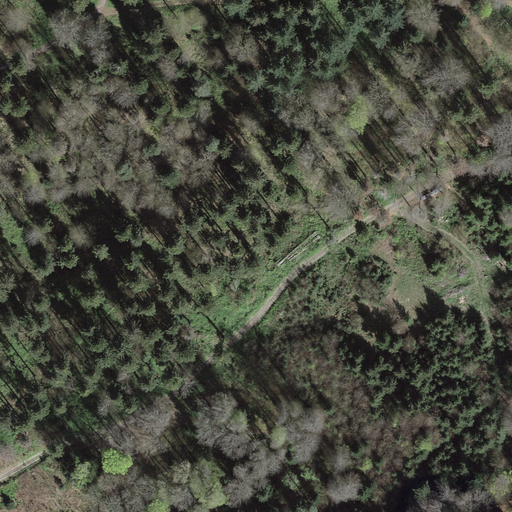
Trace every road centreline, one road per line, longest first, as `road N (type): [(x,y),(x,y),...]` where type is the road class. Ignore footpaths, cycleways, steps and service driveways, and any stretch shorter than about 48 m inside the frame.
road 1 (track): [(0,476),(157,408),(354,228),(415,190),(511,159)]
road 2 (track): [(389,206),(456,236),(472,253),(511,474)]
road 3 (track): [(241,0),(101,13)]
road 4 (track): [(106,0),(89,27),(0,73)]
